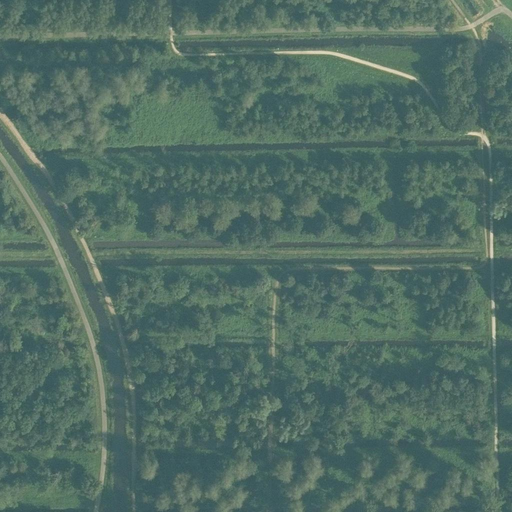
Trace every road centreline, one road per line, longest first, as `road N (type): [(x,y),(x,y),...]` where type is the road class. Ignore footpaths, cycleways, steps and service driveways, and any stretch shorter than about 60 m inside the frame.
road 1 (unknown): [(267,511),(279,277),(289,269),(485,263),(477,37),(450,0)]
road 2 (unknown): [(0,114),(78,228),(123,341),(133,511)]
